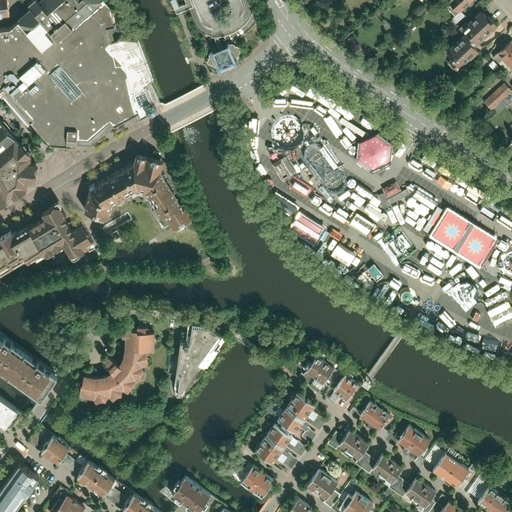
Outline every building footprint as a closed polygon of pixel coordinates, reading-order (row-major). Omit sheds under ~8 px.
[(139,118),(146,114),(148,114),(150,114),(152,113),(154,112),(155,110),(155,107),(154,105),(152,103),(145,84),(151,78),(137,38),(120,36),(112,38),(110,26),(117,25),(114,8),(105,0),(40,0),(10,27),(0,28),(0,87),(0,88),(0,92),(27,124),(35,124),(53,144),(78,145),(109,119),(113,124),(136,112),(139,118)] [(0,0),(0,11),(9,10),(7,0),(0,0)] [(182,0),(191,21),(195,28),(202,33),(209,37),(217,39),(223,39),(227,38),(235,34),(239,31),(245,26),(249,21),(251,15),(252,6),(250,0),(182,0)] [(468,43),(494,19),(479,3),(454,27),(461,34),(441,53),(456,69),(475,51),(468,43)] [(511,51),(511,36),(509,34),(492,50),(502,61),(511,51)] [(229,42),(211,50),(212,52),(210,52),(209,55),(210,57),(208,58),(209,60),(207,60),(208,64),(210,63),(211,65),(213,64),(214,66),(216,65),(216,67),(218,66),(219,68),(237,60),(237,59),(238,58),(238,56),(239,55),(239,53),(241,53),(240,51),(242,50),(240,46),(238,47),(237,45),(235,46),(235,44),(232,43),(230,44),(229,42)] [(511,51),(502,61),(511,71),(511,51)] [(511,90),(504,83),(487,100),(494,107),(511,90)] [(497,111),(506,105),(503,101),(494,107),(497,111)] [(0,152),(12,143),(0,127),(0,152)] [(12,143),(0,152),(0,195),(5,203),(26,189),(27,182),(31,183),(34,164),(28,163),(29,159),(12,143)] [(86,188),(81,209),(104,215),(107,205),(128,191),(143,195),(158,219),(162,217),(169,228),(190,218),(182,204),(179,205),(159,170),(160,160),(133,154),(131,162),(86,188)] [(73,229),(57,201),(41,211),(44,216),(10,236),(9,232),(0,236),(0,271),(24,259),(26,262),(41,253),(44,257),(62,246),(68,255),(91,241),(81,224),(73,229)] [(117,229),(106,235),(109,242),(120,236),(117,229)] [(83,369),(79,392),(94,394),(98,398),(107,395),(108,391),(112,394),(122,389),(122,384),(130,387),(135,379),(133,376),(136,373),(140,373),(142,359),(148,359),(148,344),(153,344),(154,327),(127,324),(125,342),(124,352),(119,358),(109,350),(103,355),(112,366),(106,369),(98,371),(88,370),(83,369)] [(181,392),(187,387),(224,338),(208,326),(190,324),(189,333),(183,333),(177,386),(178,391),(181,392)] [(0,334),(0,370),(13,380),(23,386),(35,396),(52,372),(29,355),(0,334)] [(316,352),(305,368),(306,368),(303,373),(301,371),(298,376),(323,394),(331,382),(325,378),(334,365),(316,352)] [(344,373),(333,389),(346,398),(357,382),(344,373)] [(299,391),(280,416),(299,429),(317,404),(299,391)] [(0,398),(0,421),(7,427),(18,412),(0,398)] [(370,399),(358,415),(379,429),(390,413),(370,399)] [(275,422),(257,448),(275,461),(293,435),(275,422)] [(410,425),(399,441),(419,455),(431,439),(410,425)] [(348,428),(338,443),(358,457),(368,442),(348,428)] [(386,437),(395,443),(398,439),(389,432),(386,437)] [(49,441),(42,449),(60,462),(71,447),(54,434),(49,441)] [(448,452),(435,470),(458,486),(471,468),(448,452)] [(384,455),(374,470),(393,483),(403,468),(384,455)] [(0,488),(0,511),(10,511),(41,474),(23,460),(0,488)] [(91,461),(81,475),(105,493),(115,479),(91,461)] [(250,462),(238,480),(261,495),(273,477),(250,462)] [(319,466),(307,484),(326,497),(338,479),(319,466)] [(185,476),(173,494),(197,511),(210,494),(185,476)] [(418,479),(407,494),(426,507),(437,493),(418,479)] [(511,497),(492,484),(480,501),(496,511),(503,511),(511,499),(511,497)] [(353,489),(341,506),(349,511),(365,511),(372,502),(353,489)] [(63,493),(49,511),(79,511),(83,507),(63,493)] [(135,493),(125,507),(132,511),(157,511),(159,510),(135,493)] [(298,497),(288,511),(289,511),(315,511),(317,510),(298,497)] [(462,511),(448,502),(440,511),(462,511)]
